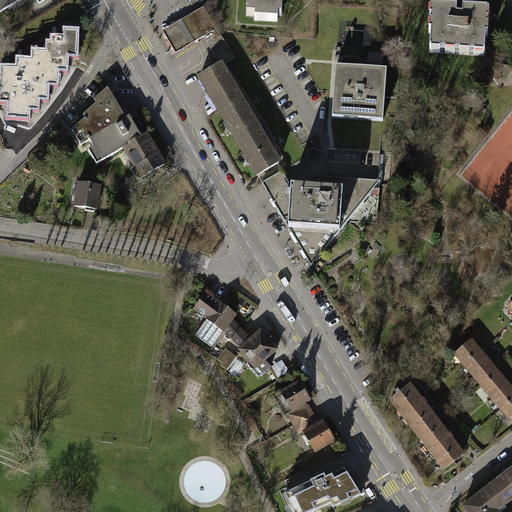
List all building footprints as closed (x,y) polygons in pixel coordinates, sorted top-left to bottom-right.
[(0,0),(0,11),(20,0),(0,0)] [(247,0),(247,15),(283,15),(283,0),(247,0)] [(193,13),(185,18),(197,39),(202,36),(215,28),(203,7),(193,13)] [(484,12),(431,9),(429,49),(482,52),(484,12)] [(174,53),(197,39),(185,18),(184,17),(161,31),(174,53)] [(235,59),(215,28),(202,36),(221,67),(224,66),(227,64),(235,59)] [(0,77),(0,97),(8,97),(8,113),(17,113),(17,119),(27,119),(28,107),(37,107),(37,95),(47,95),(47,81),(57,81),(57,67),(66,67),(67,52),(76,52),(76,35),(65,35),(65,40),(57,40),(57,46),(48,45),(47,53),(37,53),(37,61),(31,61),(22,60),(22,69),(6,69),(6,77),(0,77)] [(221,67),(200,80),(209,96),(218,111),(228,128),(245,158),(257,178),(280,164),(224,66),(221,67)] [(385,70),(334,66),(330,117),(381,121),(385,70)] [(125,93),(93,109),(106,135),(100,138),(111,160),(136,148),(148,172),(172,160),(168,151),(157,130),(152,133),(149,127),(141,112),(135,114),(125,93)] [(260,183),(270,199),(289,187),(280,171),(260,183)] [(298,225),(307,240),(314,241),(326,227),(338,228),(339,211),(353,212),(360,202),(354,192),(354,179),(311,176),(311,188),(289,187),(270,199),(277,211),(284,222),(287,221),(286,224),(298,225)] [(354,192),(360,202),(377,180),(354,179),(354,192)] [(76,184),(73,206),(95,209),(98,186),(76,184)] [(339,228),(353,212),(339,211),(338,228),(326,227),(314,241),(314,244),(319,248),(313,255),(308,255),(304,258),(309,266),(339,228)] [(287,221),(284,222),(299,248),(307,244),(307,240),(298,225),(286,224),(287,221)] [(314,244),(314,241),(307,240),(307,244),(299,248),(304,258),(308,255),(313,255),(319,248),(314,244)] [(208,294),(196,310),(208,319),(223,331),(224,330),(232,320),(235,315),(208,294)] [(211,347),(223,331),(208,319),(196,335),(211,347)] [(224,330),(242,349),(251,341),(232,320),(224,330)] [(242,349),(241,350),(262,374),(271,366),(265,360),(276,350),(260,333),(251,341),(242,349)] [(469,340),(453,353),(508,418),(511,414),(511,391),(504,381),(494,370),(484,358),(474,346),(469,340)] [(221,365),(227,370),(237,357),(226,349),(218,359),(223,363),(221,365)] [(279,390),(271,395),(283,415),(302,404),(302,403),(307,399),(297,382),(280,392),(279,390)] [(408,386),(389,400),(442,469),(461,455),(454,445),(422,404),(408,386)] [(314,424),(301,431),(313,451),(332,440),(321,421),(315,425),(314,424)] [(511,467),(507,471),(463,506),(467,511),(505,511),(501,508),(511,499),(511,467)] [(321,475),(283,493),(291,511),(308,511),(329,503),(331,507),(359,494),(342,468),(322,477),(321,475)]
